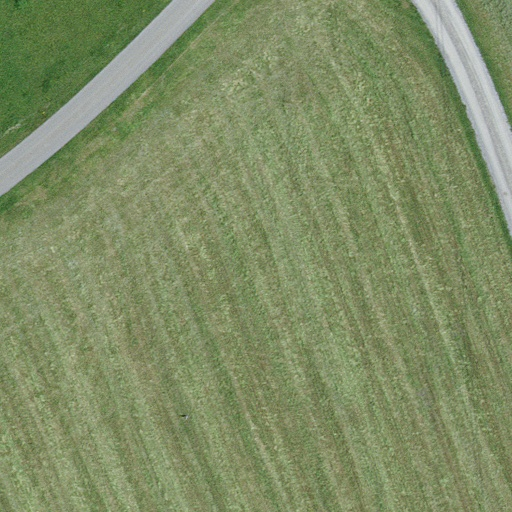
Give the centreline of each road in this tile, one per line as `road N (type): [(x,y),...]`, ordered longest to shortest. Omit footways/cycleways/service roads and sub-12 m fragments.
road 1 (track): [(0,187),(56,144),(200,0)]
road 2 (track): [(511,166),(461,43),(433,0)]
